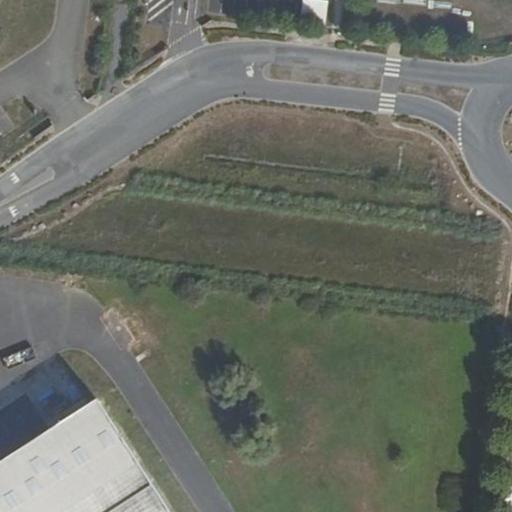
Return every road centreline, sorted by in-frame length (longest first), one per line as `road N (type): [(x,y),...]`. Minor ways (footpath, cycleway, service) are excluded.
road 1 (unclassified): [(509,86),(271,55),(223,75)]
road 2 (unclassified): [(223,75),(247,90),(407,111),(478,142)]
road 3 (unclassified): [(0,206),(223,75)]
